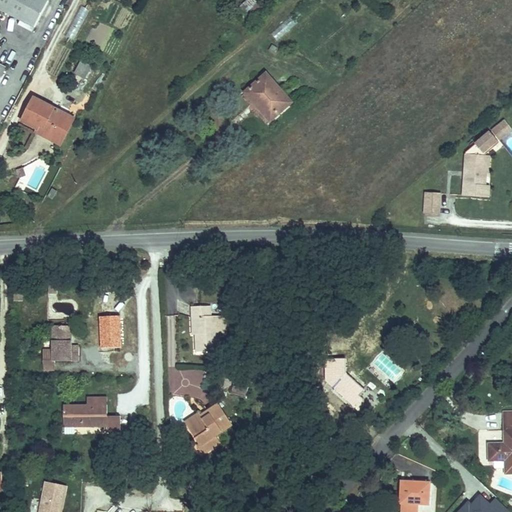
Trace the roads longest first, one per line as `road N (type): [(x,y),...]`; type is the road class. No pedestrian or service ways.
road 1 (unclassified): [(0,247),(296,237),(511,250)]
road 2 (residential): [(511,307),(317,511)]
road 3 (unknown): [(167,239),(161,497)]
road 4 (unknown): [(4,423),(2,247)]
road 5 (unknown): [(74,0),(0,139)]
